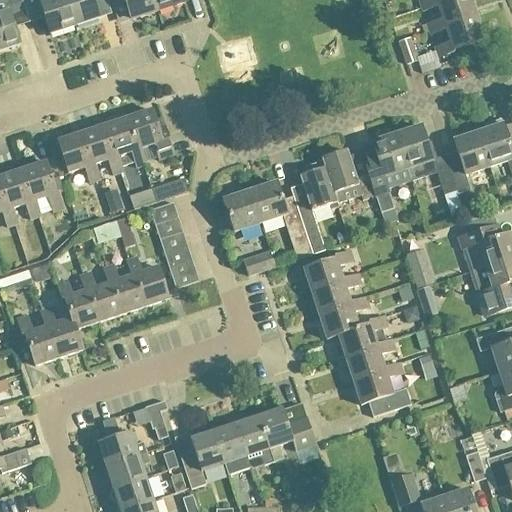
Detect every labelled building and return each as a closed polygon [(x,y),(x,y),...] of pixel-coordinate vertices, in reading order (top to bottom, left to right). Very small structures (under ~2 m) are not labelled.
[(23,1),(22,0),(0,0),(0,51),(21,44),(10,10),(8,6),(12,5),(23,1)] [(22,0),(23,1),(28,16),(31,15),(44,10),(52,34),(76,26),(67,0),(22,0)] [(67,0),(76,26),(101,17),(95,0),(67,0)] [(155,0),(112,0),(113,2),(119,0),(125,0),(132,20),(159,11),(155,0)] [(155,0),(159,11),(186,2),(185,0),(155,0)] [(422,0),(420,1),(424,11),(439,6),(438,3),(447,0),(422,0)] [(447,0),(438,3),(439,6),(443,19),(428,24),(432,35),(447,30),(446,27),(478,16),(472,0),(447,0)] [(446,27),(447,30),(451,42),(436,47),(439,57),(455,52),(455,50),(486,39),(478,16),(446,27)] [(410,39),(398,43),(406,66),(418,62),(410,39)] [(160,129),(154,110),(130,118),(139,150),(142,149),(155,145),(160,160),(171,157),(177,155),(167,126),(160,129)] [(108,126),(106,126),(116,158),(119,157),(122,168),(135,163),(137,168),(147,165),(142,149),(139,150),(130,118),(121,121),(117,117),(108,120),(108,126)] [(485,132),(477,135),(488,169),(507,163),(511,179),(511,135),(506,138),(502,127),(500,121),(484,126),(485,132)] [(116,158),(106,126),(82,134),(92,165),(96,164),(108,160),(114,176),(124,173),(122,168),(119,157),(116,158)] [(407,171),(408,170),(431,162),(420,129),(396,137),(407,171)] [(92,165),(82,134),(59,142),(69,173),(85,168),(90,184),(101,180),(96,164),(92,165)] [(458,161),(446,164),(455,193),(456,197),(469,193),(464,177),(488,169),(477,135),(452,143),(458,161)] [(371,145),(372,150),(360,154),(367,175),(367,176),(374,198),(375,200),(376,199),(381,214),(382,214),(385,225),(398,222),(394,210),(388,191),(412,182),(408,170),(407,171),(396,137),(371,145)] [(374,198),(367,176),(355,179),(347,153),(321,161),(321,164),(336,206),(360,198),(361,202),(374,198)] [(47,162),(22,170),(34,203),(37,202),(50,197),(55,212),(65,209),(60,193),(57,194),(47,162)] [(308,206),(296,210),(300,223),(303,232),(311,257),(326,252),(316,228),(311,212),(328,206),(330,211),(337,209),(336,206),(321,164),(304,169),(307,177),(299,179),(308,206)] [(455,193),(446,164),(433,169),(443,197),(455,193)] [(34,203),(22,170),(0,177),(0,178),(11,210),(14,209),(26,205),(31,220),(42,217),(37,202),(34,203)] [(0,178),(0,213),(3,213),(8,228),(19,224),(14,209),(11,210),(0,178)] [(249,193),(259,225),(286,216),(276,184),(249,193)] [(124,211),(117,190),(104,195),(111,215),(124,211)] [(259,225),(249,193),(222,202),(233,234),(259,225)] [(146,207),(142,196),(130,201),(133,212),(146,207)] [(156,225),(179,218),(174,204),(151,211),(156,225)] [(179,218),(156,225),(158,233),(161,240),(184,232),(179,218)] [(133,239),(127,222),(117,225),(122,242),(133,239)] [(303,232),(300,223),(285,228),(296,262),(311,257),(303,232)] [(80,244),(95,239),(93,231),(80,235),(77,237),(80,244)] [(184,232),(161,240),(165,255),(189,247),(184,232)] [(470,272),(511,258),(511,246),(508,236),(486,243),(482,232),(460,240),(463,251),(470,272)] [(412,234),(396,240),(401,252),(417,246),(412,234)] [(193,260),(189,247),(165,255),(170,268),(193,260)] [(340,282),(340,281),(336,269),(352,263),(348,253),(332,258),(333,261),(302,271),(310,294),(341,284),(340,282)] [(269,254),(242,263),(247,278),(274,269),(269,254)] [(159,268),(156,269),(143,273),(138,258),(127,261),(132,277),(135,276),(145,308),(169,300),(161,276),(159,268)] [(511,258),(470,272),(471,274),(478,297),(482,307),(479,308),(483,321),(511,311),(511,258)] [(196,270),(193,260),(170,268),(171,273),(173,278),(196,270)] [(119,281),(114,266),(104,269),(109,285),(112,284),(122,316),(145,308),(135,276),(132,277),(119,281)] [(196,270),(173,278),(177,289),(200,282),(196,270)] [(112,284),(109,285),(96,289),(91,273),(80,277),(85,292),(89,291),(99,323),(122,316),(112,284)] [(341,284),(310,294),(317,317),(349,307),(348,304),(344,292),(360,286),(356,276),(340,281),(340,282),(341,284)] [(89,291),(85,292),(73,296),(68,281),(57,285),(62,300),(65,299),(72,319),(76,331),(99,323),(89,291)] [(349,307),(317,317),(318,320),(323,333),(325,341),(334,338),(336,337),(356,330),(356,329),(351,315),(367,309),(364,299),(348,304),(349,307)] [(72,319),(56,324),(51,309),(40,313),(45,328),(48,327),(59,359),(83,351),(76,331),(72,319)] [(48,327),(45,328),(33,332),(28,317),(17,320),(23,336),(25,336),(35,366),(59,359),(48,327)] [(336,337),(334,338),(336,346),(334,350),(337,360),(344,359),(344,360),(376,349),(376,347),(387,343),(382,331),(387,329),(383,318),(367,323),(368,325),(356,329),(356,330),(336,337)] [(499,374),(511,369),(511,341),(508,343),(504,332),(476,341),(480,353),(491,349),(499,374)] [(387,343),(376,347),(376,349),(344,360),(352,383),(384,373),(383,369),(379,357),(394,352),(391,341),(387,343)] [(398,364),(383,369),(384,373),(352,383),(360,407),(367,405),(372,419),(410,406),(405,390),(391,395),(386,380),(402,375),(398,364)] [(511,369),(499,374),(503,386),(498,388),(494,396),(496,402),(500,414),(511,410),(511,369)] [(0,393),(9,391),(6,380),(0,382),(0,393)] [(163,422),(160,413),(167,411),(164,403),(145,409),(153,431),(154,430),(158,442),(168,438),(163,422)] [(282,411),(259,418),(270,451),(274,464),(284,460),(280,448),(293,443),(296,453),(316,447),(307,419),(287,426),(282,411)] [(270,451),(259,418),(236,426),(247,458),(250,469),(251,469),(251,468),(263,464),(264,467),(274,464),(270,451)] [(236,426),(213,433),(224,466),(228,477),(250,469),(247,458),(236,426)] [(10,430),(0,433),(0,438),(1,443),(12,439),(10,430)] [(143,444),(135,446),(130,433),(120,436),(108,440),(98,444),(106,466),(146,453),(143,444)] [(190,440),(195,456),(180,461),(190,491),(205,486),(200,473),(224,466),(213,433),(190,440)] [(511,453),(487,462),(486,457),(488,456),(481,435),(473,437),(461,441),(466,457),(474,484),(487,480),(493,480),(497,491),(510,487),(511,492),(511,453)] [(0,488),(0,489),(0,488),(0,473),(1,475),(31,465),(26,450),(6,457),(0,459),(0,488)] [(146,453),(106,466),(113,490),(146,479),(142,467),(150,464),(146,453)] [(173,453),(163,456),(168,471),(178,468),(173,453)] [(411,476),(403,479),(398,466),(386,471),(391,483),(399,509),(420,503),(411,476)] [(181,475),(170,479),(176,494),(186,491),(181,475)] [(113,490),(114,492),(111,495),(113,502),(118,503),(120,511),(121,511),(153,502),(146,479),(113,490)] [(444,499),(448,511),(475,511),(468,491),(444,499)] [(186,511),(198,511),(193,497),(183,500),(186,511)] [(448,511),(444,499),(421,506),(422,511),(448,511)] [(156,511),(153,502),(121,511),(156,511)]
